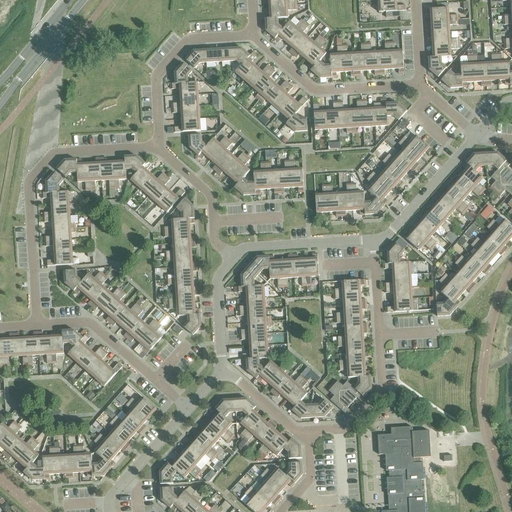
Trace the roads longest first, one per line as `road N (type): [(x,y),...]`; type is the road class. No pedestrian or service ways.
road 1 (residential): [(419,81),(313,89),(253,35)]
road 2 (residential): [(187,407),(84,321),(36,322)]
road 3 (residential): [(36,322),(28,181),(38,167)]
road 4 (residential): [(374,241),(476,134)]
road 5 (residential): [(233,258),(250,247),(374,241)]
road 6 (secondary): [(0,105),(80,0)]
road 7 (residential): [(157,146),(55,151),(38,167)]
